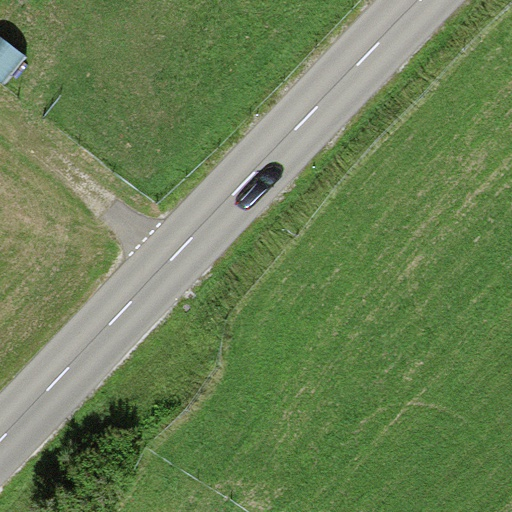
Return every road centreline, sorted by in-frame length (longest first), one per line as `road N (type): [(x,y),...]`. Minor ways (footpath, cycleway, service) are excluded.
road 1 (tertiary): [(422,0),(0,442)]
road 2 (track): [(164,271),(0,122)]
